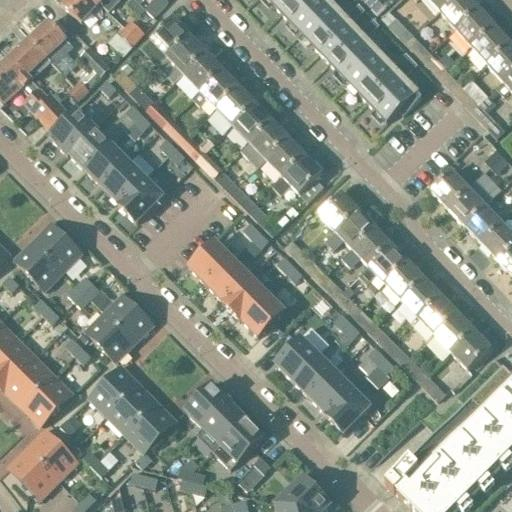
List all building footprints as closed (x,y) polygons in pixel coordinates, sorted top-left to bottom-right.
[(94,20),(103,11),(103,10),(91,0),(72,0),(63,10),(81,27),(92,17),(94,20)] [(91,0),(103,10),(103,11),(108,16),(122,0),(91,0)] [(162,0),(155,0),(144,12),(144,13),(153,21),(168,6),(162,0)] [(264,0),(319,57),(329,67),(387,127),(399,116),(403,120),(422,102),(418,98),(419,97),(404,82),(418,69),(406,57),(393,70),(366,42),(379,29),(373,23),(360,36),(360,35),(359,35),(352,28),(352,27),(365,14),(359,8),(346,21),(325,0),(264,0)] [(358,0),(371,12),(379,4),(375,0),(358,0)] [(425,0),(440,16),(457,0),(411,0),(416,5),(422,0),(425,0)] [(456,34),(480,12),(468,0),(457,0),(440,16),(456,34)] [(456,34),(472,52),(496,30),(480,12),(456,34)] [(167,62),(190,40),(173,22),(150,44),(167,61),(167,62)] [(388,30),(403,46),(408,42),(410,45),(414,41),(396,22),(388,30)] [(49,25),(29,44),(45,62),(46,63),(66,44),(49,25)] [(125,30),(140,43),(145,38),(130,25),(125,30)] [(119,37),(133,51),(140,43),(125,30),(119,37)] [(488,69),(511,48),(496,30),(472,52),(488,69)] [(119,37),(117,35),(107,46),(123,61),(133,51),(119,37)] [(174,88),(184,79),(206,57),(190,40),(167,62),(167,61),(157,71),(174,88)] [(430,57),(414,41),(410,45),(408,42),(403,46),(421,65),(430,57)] [(29,44),(10,61),(31,84),(32,84),(50,68),(46,63),(45,62),(29,44)] [(504,87),(511,79),(511,48),(488,69),(504,87)] [(82,61),(102,81),(110,74),(89,53),(82,61)] [(223,74),(206,57),(184,79),(200,96),(223,74)] [(430,57),(421,65),(437,81),(441,77),(443,79),(447,75),(430,57)] [(0,105),(3,109),(21,92),(30,101),(39,92),(32,84),(31,84),(10,61),(0,69),(0,105)] [(138,90),(120,72),(111,80),(130,99),(138,90)] [(200,112),(208,104),(217,113),(240,91),(223,74),(200,96),(192,104),(200,112)] [(463,91),(447,75),(443,79),(441,77),(437,81),(454,99),(463,91)] [(504,101),(511,95),(511,96),(511,79),(504,87),(497,93),(504,101)] [(73,91),(83,101),(89,95),(79,85),(73,91)] [(107,85),(100,92),(110,101),(117,94),(107,85)] [(156,108),(139,91),(138,90),(130,99),(145,114),(149,110),(152,112),(156,108)] [(83,101),(73,91),(66,97),(76,107),(83,101)] [(233,130),(256,108),(240,91),(217,113),(233,130)] [(481,110),(480,109),(463,91),(454,99),(470,115),(474,111),(476,114),(481,110)] [(31,116),(40,125),(56,110),(47,101),(39,92),(30,101),(38,110),(31,116)] [(56,110),(40,125),(48,134),(48,135),(69,116),(52,97),(47,101),(56,110)] [(149,110),(145,114),(163,132),(171,123),(156,108),(152,112),(149,110)] [(249,147),(272,125),(256,108),(233,130),(249,147)] [(126,117),(135,127),(142,120),(133,110),(126,117)] [(474,111),(470,115),(488,134),(496,126),(481,110),(476,114),(474,111)] [(50,143),(67,160),(98,129),(81,112),(50,143)] [(142,120),(135,127),(144,136),(151,129),(142,120)] [(171,123),(163,132),(178,148),(182,145),(185,147),(190,142),(171,123)] [(258,174),(266,165),(289,143),(272,125),(249,147),(241,156),(258,174)] [(70,159),(86,176),(115,146),(115,145),(111,149),(96,133),(99,130),(98,129),(67,160),(68,161),(70,159)] [(205,158),(198,150),(190,142),(185,147),(182,145),(178,148),(197,166),(205,158)] [(266,165),(282,181),(305,160),(289,143),(266,165)] [(160,151),(169,160),(176,153),(167,144),(160,151)] [(86,176),(103,193),(132,163),(115,146),(86,176)] [(176,153),(169,160),(178,170),(185,163),(176,153)] [(484,165),(490,171),(503,160),(496,153),(484,165)] [(222,175),(205,158),(197,166),(212,181),(216,177),(218,179),(222,175)] [(322,177),(305,160),(282,181),(283,182),(272,192),(281,201),(292,191),(299,199),(322,177)] [(503,160),(490,171),(496,178),(509,167),(503,160)] [(118,209),(119,210),(149,180),(145,183),(130,167),(133,164),(132,163),(103,193),(119,208),(118,209)] [(238,191),(222,175),(218,179),(216,177),(212,181),(230,199),(238,191)] [(430,194),(447,212),(468,193),(468,192),(451,175),(430,194)] [(149,180),(119,210),(137,228),(167,198),(149,180)] [(447,212),(464,229),(484,210),(492,203),(475,185),(468,192),(468,193),(447,212)] [(230,199),(246,215),(250,211),(254,214),(258,210),(238,191),(230,199)] [(335,236),(358,214),(342,197),(319,219),(335,236)] [(246,215),(264,234),(273,226),(258,210),(254,214),(250,211),(246,215)] [(464,229),(481,247),(501,227),(484,210),(464,229)] [(341,264),(342,264),(375,232),(358,214),(335,236),(352,254),(341,264)] [(511,249),(511,238),(501,227),(481,247),(497,264),(511,249)] [(51,228),(33,247),(51,265),(63,277),(76,265),(82,259),(51,228)] [(243,235),(252,244),(259,237),(250,228),(243,235)] [(360,262),(368,271),(391,249),(375,232),(342,264),(350,272),(360,262)] [(259,237),(252,244),(262,254),(269,247),(259,237)] [(301,270),(309,262),(292,244),(284,252),(301,270)] [(189,272),(207,290),(232,265),(233,264),(215,246),(197,265),(189,272)] [(51,265),(33,247),(14,265),(45,296),(63,277),(51,265)] [(0,270),(5,265),(10,260),(0,249),(0,270)] [(385,288),(408,266),(391,249),(368,271),(358,281),(366,290),(377,280),(385,288)] [(511,249),(497,264),(511,279),(511,249)] [(277,269),(286,278),(293,271),(287,265),(284,262),(281,265),(277,269)] [(323,284),(328,280),(309,262),(301,270),(317,286),(321,281),(323,284)] [(222,307),(223,308),(250,281),(234,265),(233,264),(232,265),(207,290),(223,306),(222,307)] [(385,288),(401,305),(424,283),(408,266),(385,288)] [(293,271),(286,278),(296,288),(303,281),(293,271)] [(344,296),(328,280),(323,284),(321,281),(317,286),(335,304),(344,296)] [(10,281),(3,288),(12,297),(19,290),(10,281)] [(86,281),(77,291),(84,298),(93,288),(86,281)] [(223,308),(240,325),(267,298),(250,281),(223,308)] [(418,323),(441,301),(424,283),(401,305),(418,323)] [(93,288),(84,298),(90,304),(100,295),(93,288)] [(68,300),(74,307),(84,298),(77,291),(68,300)] [(361,314),(344,296),(335,304),(351,320),(355,316),(357,319),(361,314)] [(84,298),(74,307),(81,314),(90,304),(84,298)] [(267,298),(240,325),(241,326),(241,325),(258,342),(285,315),(267,298)] [(122,300),(104,318),(135,349),(153,330),(122,300)] [(441,301),(418,323),(435,340),(457,318),(441,301)] [(34,311),(43,320),(50,313),(41,304),(34,311)] [(50,313),(43,320),(53,329),(60,322),(50,313)] [(377,329),(361,314),(357,319),(355,316),(351,320),(368,337),(377,329)] [(135,349),(104,318),(86,336),(116,367),(135,349)] [(474,335),(457,318),(435,340),(451,357),(474,335)] [(334,326),(344,336),(351,328),(342,319),(334,326)] [(0,364),(19,345),(1,327),(0,327),(0,364)] [(351,328),(344,336),(353,345),(360,338),(351,328)] [(392,352),(396,348),(377,329),(368,337),(385,354),(389,349),(392,352)] [(491,353),(474,335),(451,357),(468,375),(491,353)] [(276,368),(293,386),(319,360),(302,342),(276,368)] [(66,351),(75,360),(82,353),(72,344),(66,351)] [(0,391),(4,396),(37,363),(19,345),(0,364),(0,391)] [(385,354),(403,372),(411,364),(396,348),(392,352),(389,349),(385,354)] [(82,353),(75,360),(84,369),(91,362),(82,353)] [(368,360),(377,369),(385,362),(376,353),(368,360)] [(293,386),(310,403),(336,377),(319,360),(293,386)] [(385,362),(377,369),(387,379),(394,371),(385,362)] [(6,396),(23,414),(55,382),(37,363),(4,396),(5,397),(6,396)] [(419,388),(428,380),(411,364),(403,372),(419,388)] [(377,369),(368,379),(378,390),(388,380),(387,379),(377,369)] [(89,403),(107,422),(140,389),(121,371),(89,403)] [(511,379),(504,371),(386,489),(408,511),(458,511),(511,458),(511,379)] [(325,420),(326,421),(353,394),(336,377),(310,403),(326,419),(325,420)] [(428,380),(419,388),(437,406),(446,398),(440,393),(428,380)] [(55,382),(23,414),(41,431),(73,399),(55,382)] [(185,415),(203,433),(230,405),(213,388),(185,415)] [(107,422),(125,440),(157,407),(140,389),(107,422)] [(353,394),(326,421),(344,438),(371,412),(353,394)] [(213,456),(213,457),(246,424),(230,408),(231,406),(230,405),(203,433),(220,449),(213,456)] [(125,440),(144,458),(145,457),(176,426),(157,407),(125,440)] [(67,424),(60,431),(70,441),(77,434),(67,424)] [(246,424),(213,457),(231,474),(264,442),(246,424)] [(45,435),(27,453),(59,486),(77,467),(45,435)] [(59,486),(27,453),(9,472),(41,504),(59,486)] [(83,463),(93,472),(100,465),(90,456),(83,463)] [(145,457),(144,458),(136,466),(143,473),(152,464),(145,457)] [(261,463),(254,470),(264,479),(271,472),(261,463)] [(100,465),(93,472),(102,482),(109,475),(100,465)] [(182,484),(191,486),(193,477),(180,473),(178,483),(182,484)] [(130,487),(143,491),(146,481),(133,477),(130,487)] [(193,477),(191,486),(195,487),(203,489),(206,480),(193,477)] [(146,481),(143,491),(156,494),(158,484),(146,481)] [(303,482),(276,509),(286,511),(326,511),(329,510),(303,482)] [(180,494),(192,497),(195,487),(191,486),(182,484),(180,494)] [(195,487),(192,497),(205,501),(207,491),(203,489),(195,487)] [(90,498),(80,507),(85,511),(89,511),(97,505),(90,498)] [(123,511),(121,502),(111,505),(113,511),(123,511)]
